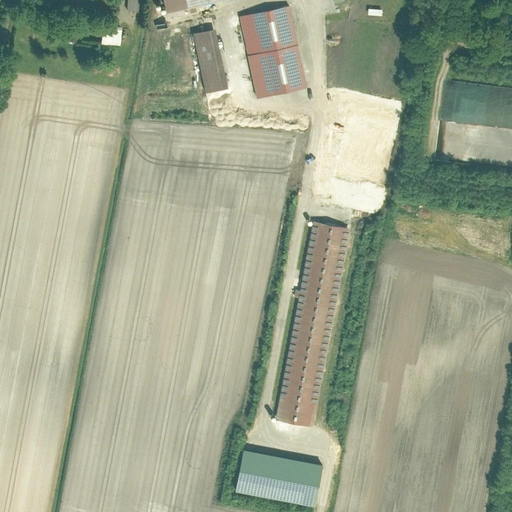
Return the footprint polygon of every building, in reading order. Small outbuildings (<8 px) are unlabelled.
[(140,12),(140,0),(127,0),(127,11),(140,12)] [(165,0),(168,13),(223,0),(165,0)] [(290,5),(239,15),(248,54),(298,44),(290,5)] [(103,43),(121,44),(122,26),(103,26),(103,43)] [(215,28),(192,33),(205,93),(228,88),(215,28)] [(298,44),(248,54),(257,98),(307,87),(298,44)] [(474,123),(488,124),(492,85),(478,83),(474,123)] [(350,228),(313,221),(275,418),(313,425),(350,228)] [(322,464),(243,449),(235,489),(314,505),(322,464)]
